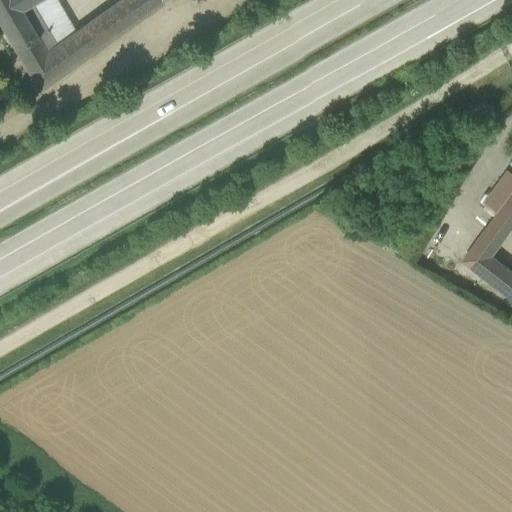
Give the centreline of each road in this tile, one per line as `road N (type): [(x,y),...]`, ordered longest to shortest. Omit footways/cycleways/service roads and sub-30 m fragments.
road 1 (motorway): [(0,259),(463,0)]
road 2 (motorway): [(370,0),(0,211)]
road 3 (track): [(237,0),(0,134)]
